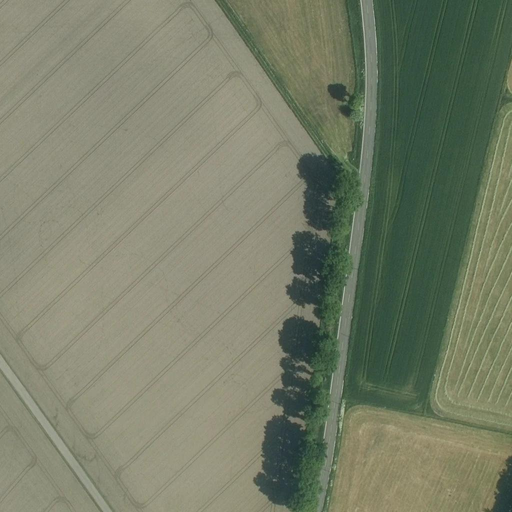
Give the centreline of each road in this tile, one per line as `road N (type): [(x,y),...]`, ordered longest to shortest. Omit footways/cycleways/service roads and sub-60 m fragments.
road 1 (secondary): [(366,0),(367,154),(315,511)]
road 2 (track): [(108,511),(0,360)]
